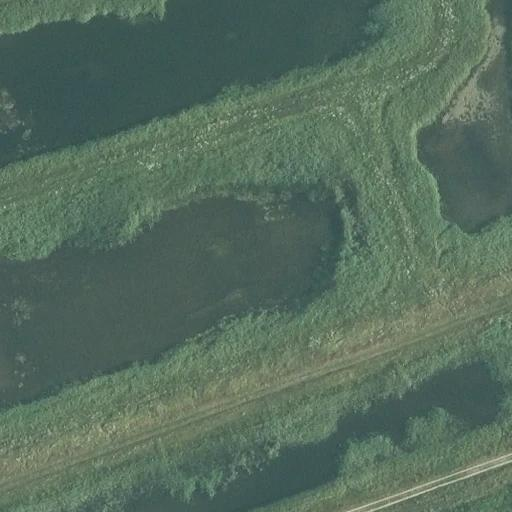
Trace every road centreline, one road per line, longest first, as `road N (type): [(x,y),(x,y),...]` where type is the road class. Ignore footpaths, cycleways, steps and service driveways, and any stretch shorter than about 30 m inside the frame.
road 1 (track): [(0,491),(511,306)]
road 2 (track): [(511,458),(362,511)]
